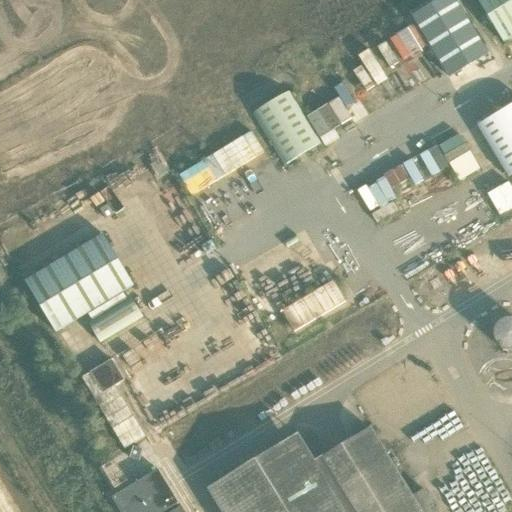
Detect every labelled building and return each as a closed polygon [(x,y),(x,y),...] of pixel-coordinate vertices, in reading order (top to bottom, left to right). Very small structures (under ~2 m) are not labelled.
[(455,0),(438,0),(411,17),(448,78),(489,53),(455,0)] [(511,0),(477,0),(504,43),(511,38),(511,0)] [(290,91),(253,114),(285,165),(322,143),(290,91)] [(511,105),(477,126),(508,178),(511,175),(511,105)] [(432,174),(449,164),(459,180),(480,168),(457,132),(420,155),(432,174)] [(243,135),(177,173),(190,196),(256,158),(243,135)] [(498,215),(511,208),(511,187),(509,182),(488,191),(498,215)] [(24,282),(54,332),(79,318),(133,287),(103,236),(24,282)] [(334,281),(283,311),(295,331),(346,301),(334,281)] [(132,298),(89,324),(101,344),(144,317),(132,298)] [(511,322),(509,321),(505,321),(499,324),(495,329),(494,333),(495,338),(497,342),(500,345),(506,347),(511,346),(511,322)] [(89,372),(80,377),(123,449),(144,436),(114,386),(123,380),(122,379),(111,359),(89,372)] [(413,498),(371,429),(316,462),(345,511),(431,511),(430,509),(435,507),(425,491),(413,498)] [(183,511),(181,507),(172,511),(164,511),(178,503),(158,471),(112,498),(120,511),(183,511)]
